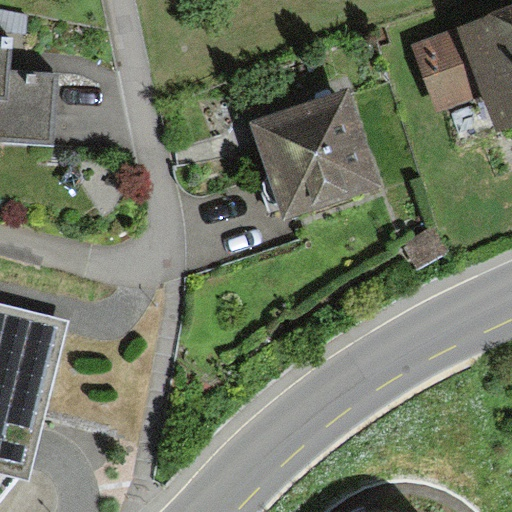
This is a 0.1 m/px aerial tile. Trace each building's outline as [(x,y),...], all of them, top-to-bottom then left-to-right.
[(0,36),(29,43),(34,17),(0,9),(0,36)] [(456,32),(412,49),(437,116),(481,99),(498,144),(511,139),(511,17),(459,38),(456,32)] [(11,48),(0,47),(0,146),(51,151),(57,81),(9,77),(10,66),(11,48)] [(263,127),(250,132),(284,231),(383,198),(349,98),(263,127)] [(69,326),(0,308),(0,509),(15,489),(30,493),(69,326)]
